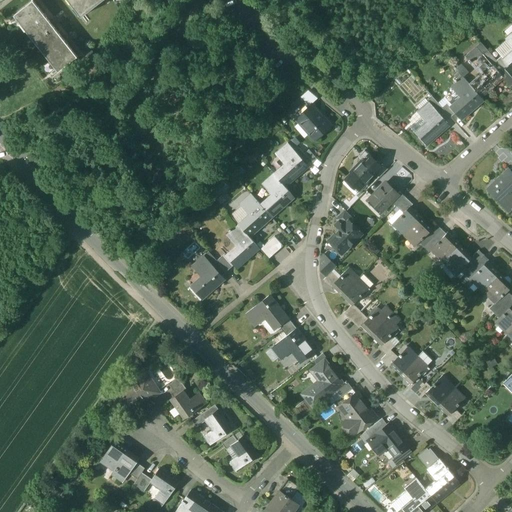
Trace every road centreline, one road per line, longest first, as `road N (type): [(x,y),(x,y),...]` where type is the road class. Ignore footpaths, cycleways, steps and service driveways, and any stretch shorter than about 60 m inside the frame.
road 1 (tertiary): [(0,135),(140,291),(369,511)]
road 2 (residential): [(361,118),(325,181),(313,242),(320,303),(380,386),(496,484)]
road 3 (residential): [(361,118),(276,46),(240,0)]
road 4 (residential): [(245,500),(155,434),(139,413)]
